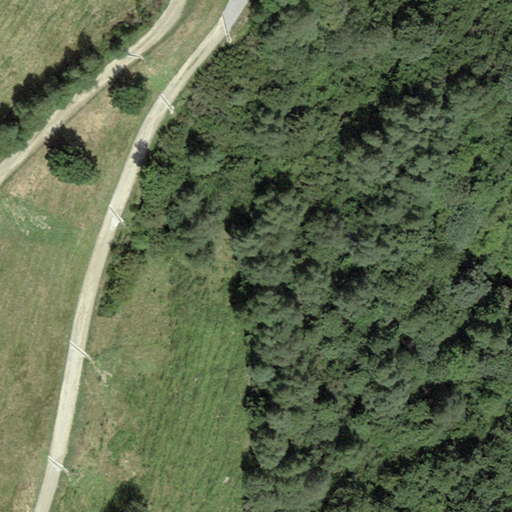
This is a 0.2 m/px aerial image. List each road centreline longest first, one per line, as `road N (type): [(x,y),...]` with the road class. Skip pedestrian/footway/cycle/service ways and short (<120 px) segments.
road 1 (track): [(35,511),(115,202),(151,114),(230,0)]
road 2 (track): [(177,0),(172,16),(0,171)]
